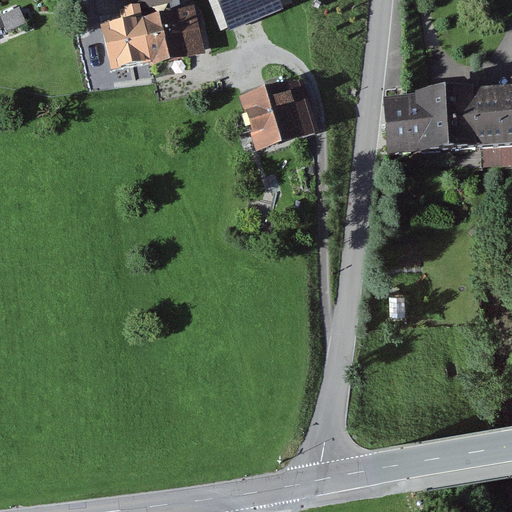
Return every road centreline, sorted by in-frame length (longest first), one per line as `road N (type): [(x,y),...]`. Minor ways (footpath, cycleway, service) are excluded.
road 1 (tertiary): [(325,478),(380,0)]
road 2 (tertiary): [(511,446),(325,478)]
road 3 (tertiary): [(112,511),(253,493)]
